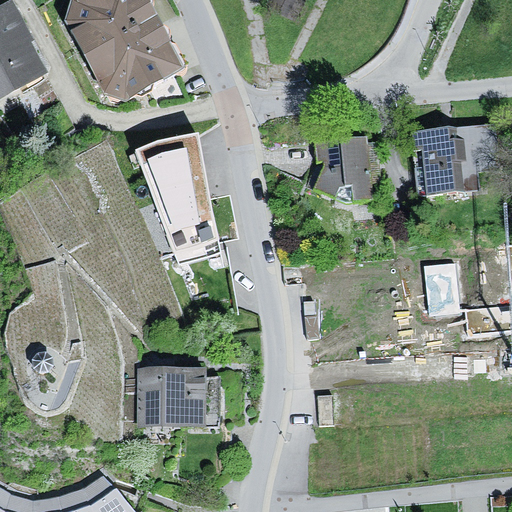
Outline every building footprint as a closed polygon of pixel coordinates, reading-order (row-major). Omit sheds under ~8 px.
[(185,73),(146,0),(76,0),(68,4),(60,28),(102,102),(120,107),(185,73)] [(304,0),(270,0),(268,4),(295,18),(304,0)] [(0,99),(43,79),(8,5),(0,8),(0,99)] [(158,140),(135,150),(178,264),(221,252),(197,132),(158,140)] [(493,133),(416,139),(421,203),(470,199),(469,179),(496,177),(493,133)] [(374,202),(366,138),(322,139),(325,162),(316,191),(374,202)] [(463,308),(466,337),(511,332),(511,246),(500,247),(506,304),(463,308)] [(53,361),(50,358),(47,356),(44,355),(40,355),(36,356),(33,359),(31,362),(30,366),(31,369),(32,373),(35,376),(39,377),(42,378),(46,377),(49,375),(52,372),(53,369),(54,365),(53,361)] [(203,370),(140,370),(140,427),(202,428),(203,370)] [(0,511),(126,511),(101,481),(31,505),(0,492),(0,511)]
